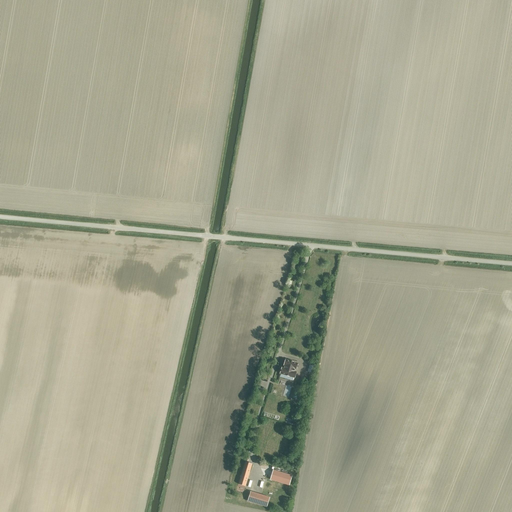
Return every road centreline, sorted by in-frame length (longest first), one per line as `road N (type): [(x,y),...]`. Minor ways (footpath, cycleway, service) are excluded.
road 1 (unclassified): [(511,264),(0,216)]
road 2 (unknown): [(279,353),(252,447),(256,486)]
